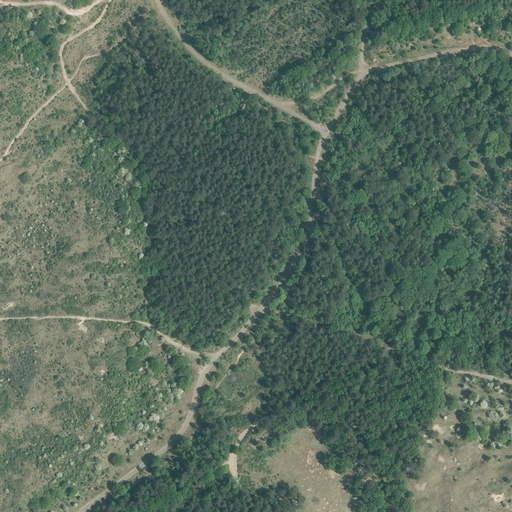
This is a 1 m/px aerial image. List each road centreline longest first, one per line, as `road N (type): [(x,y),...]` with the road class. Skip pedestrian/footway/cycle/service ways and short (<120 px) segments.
road 1 (unknown): [(511,73),(478,64),(404,93),(364,150),(359,189),(323,252),(204,403),(187,446),(144,488),(137,511)]
road 2 (unknown): [(359,189),(209,122),(124,37)]
road 3 (unknown): [(167,20),(80,62),(0,160)]
